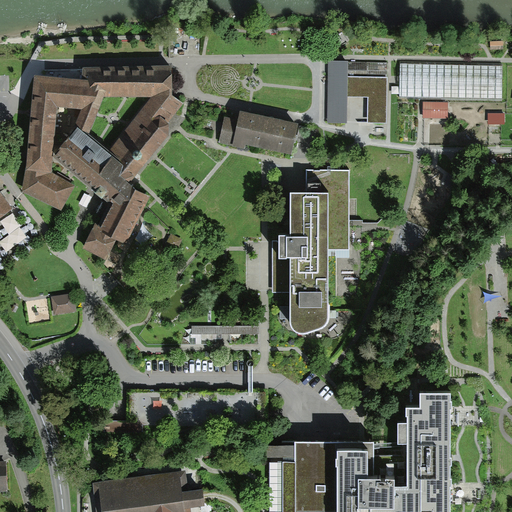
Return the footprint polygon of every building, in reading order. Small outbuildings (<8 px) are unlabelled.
[(347,63),(328,63),(327,124),(346,124),(346,97),(366,98),(366,124),(386,125),(387,78),(346,78),(347,63)] [(502,65),(400,63),(400,79),(399,98),(502,100),(502,65)] [(31,111),(28,157),(27,168),(22,191),(61,211),(73,186),(52,172),(52,156),(98,194),(110,203),(96,228),(118,239),(127,244),(146,206),(150,198),(134,188),(131,186),(121,178),(123,169),(118,165),(153,120),(160,119),(168,125),(183,105),(172,95),(171,66),(82,67),(81,78),(34,76),(31,111)] [(448,103),(424,103),(423,119),(448,119),(448,103)] [(223,117),(217,144),(243,150),(244,146),(290,156),(297,125),(239,112),(238,120),(223,117)] [(121,178),(131,186),(154,156),(169,137),(170,127),(168,125),(160,119),(153,120),(118,165),(123,169),(121,178)] [(305,192),(288,193),(288,241),(271,241),(272,293),(289,293),(290,323),(295,328),(302,330),(311,328),(321,325),(327,322),(327,250),(348,250),(346,170),(305,171),(305,192)] [(457,180),(449,174),(442,184),(451,190),(457,180)] [(0,183),(0,213),(15,203),(0,183)] [(96,228),(95,227),(92,232),(84,247),(107,259),(118,239),(96,228)] [(72,294),(49,297),(52,316),(75,312),(72,294)] [(221,324),(192,324),(192,333),(226,333),(259,333),(259,324),(225,324),(221,324)] [(374,439),(294,439),(294,443),(263,443),(263,456),(269,456),(268,511),(450,511),(451,407),(451,388),(416,388),(416,403),(401,403),(401,417),(394,417),(394,443),(405,443),(405,455),(374,455),(374,439)] [(181,471),(95,482),(98,511),(193,511),(193,505),(205,504),(204,495),(203,488),(183,490),(181,471)]
